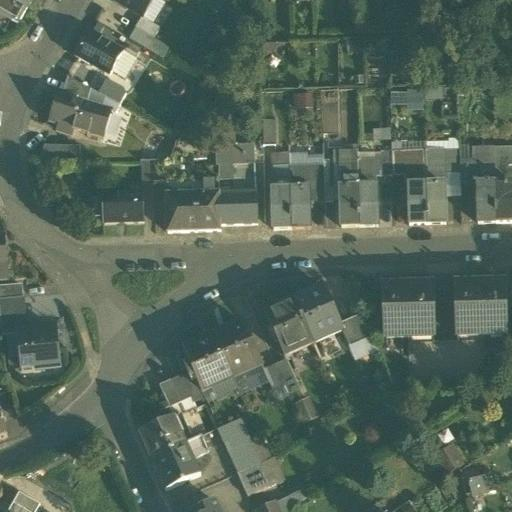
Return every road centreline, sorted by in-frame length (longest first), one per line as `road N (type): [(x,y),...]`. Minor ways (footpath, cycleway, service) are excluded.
road 1 (residential): [(264,255),(511,249)]
road 2 (residential): [(63,258),(264,255)]
road 3 (residential): [(32,83),(9,157),(12,190),(63,258)]
road 4 (residential): [(142,339),(190,291),(264,255)]
road 5 (residential): [(151,511),(100,398)]
